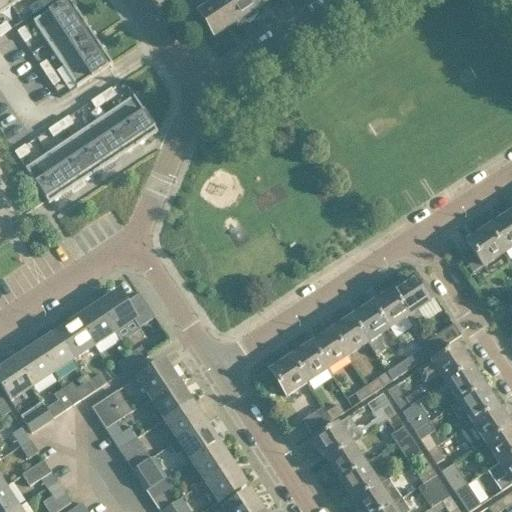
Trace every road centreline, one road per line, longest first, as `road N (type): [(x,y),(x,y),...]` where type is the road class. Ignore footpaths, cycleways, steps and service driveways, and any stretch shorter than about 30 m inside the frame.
road 1 (residential): [(216,365),(419,235)]
road 2 (residential): [(312,511),(216,365)]
road 3 (residential): [(511,379),(419,235)]
road 4 (residential): [(192,86),(333,0)]
road 5 (residential): [(0,330),(136,239)]
road 6 (residential): [(136,239),(192,86)]
road 7 (residential): [(216,365),(136,239)]
